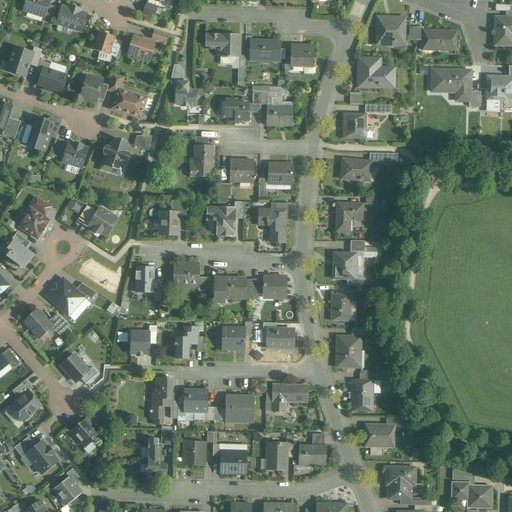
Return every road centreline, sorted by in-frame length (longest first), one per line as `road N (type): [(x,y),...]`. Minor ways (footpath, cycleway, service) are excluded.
road 1 (residential): [(355,472),(302,489),(118,494)]
road 2 (residential): [(350,34),(291,30),(280,17),(196,16)]
road 3 (residential): [(301,261),(155,249)]
road 4 (residential): [(321,370),(178,370)]
